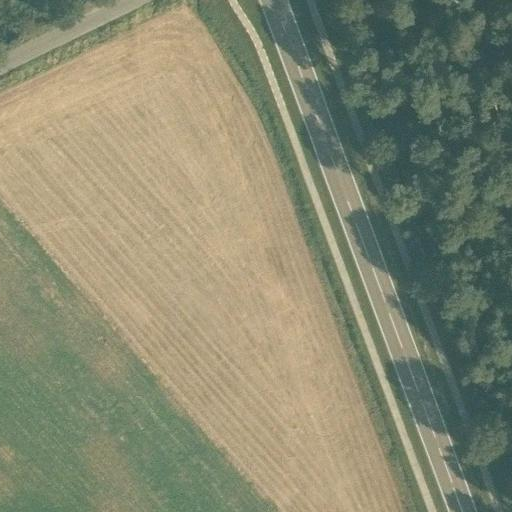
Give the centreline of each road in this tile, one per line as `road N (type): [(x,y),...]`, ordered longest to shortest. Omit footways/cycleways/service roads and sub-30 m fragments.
road 1 (primary): [(461,511),(272,0)]
road 2 (unclassified): [(0,75),(141,0)]
